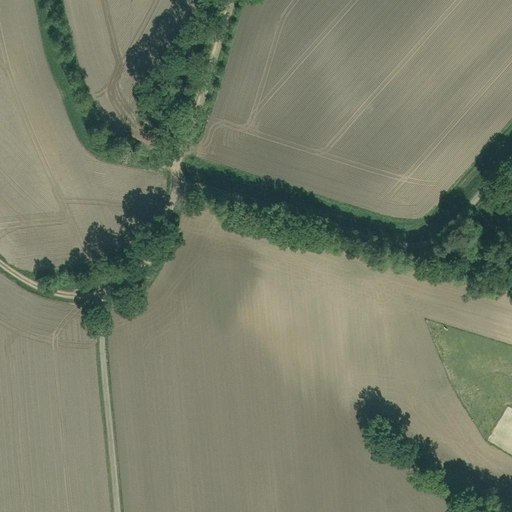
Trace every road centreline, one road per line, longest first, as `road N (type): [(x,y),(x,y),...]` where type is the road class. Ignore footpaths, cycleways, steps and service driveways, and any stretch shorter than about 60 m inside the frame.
road 1 (residential): [(511,162),(429,240),(217,181),(174,195),(143,264),(96,294),(116,511)]
road 2 (unknown): [(234,0),(174,195)]
